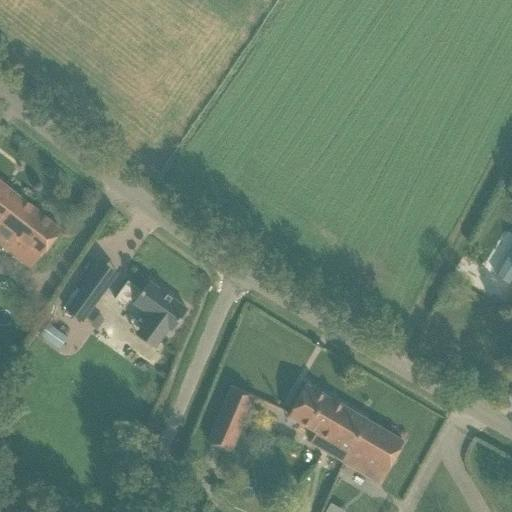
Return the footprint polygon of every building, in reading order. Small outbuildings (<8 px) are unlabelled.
[(0,245),(7,251),(17,238),(40,256),(60,231),(0,183),(0,245)] [(89,278),(65,311),(81,322),(105,290),(89,278)] [(141,292),(127,282),(114,299),(124,307),(129,301),(149,316),(139,329),(158,342),(168,329),(171,331),(186,310),(148,283),(141,292)] [(309,443),(378,484),(403,442),(306,386),(288,417),(315,433),(309,443)] [(208,443),(230,452),(237,435),(243,437),(247,426),(242,424),(253,397),(231,388),(208,443)]
